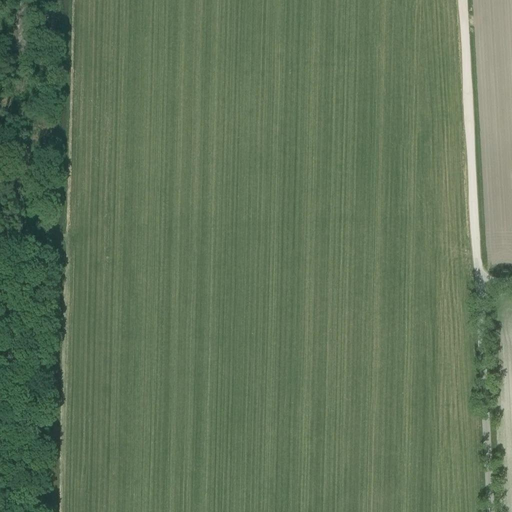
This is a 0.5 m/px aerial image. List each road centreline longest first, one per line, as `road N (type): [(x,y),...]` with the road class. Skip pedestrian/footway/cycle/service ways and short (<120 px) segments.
road 1 (track): [(478,285),(461,0)]
road 2 (tertiary): [(490,511),(478,285),(511,283)]
